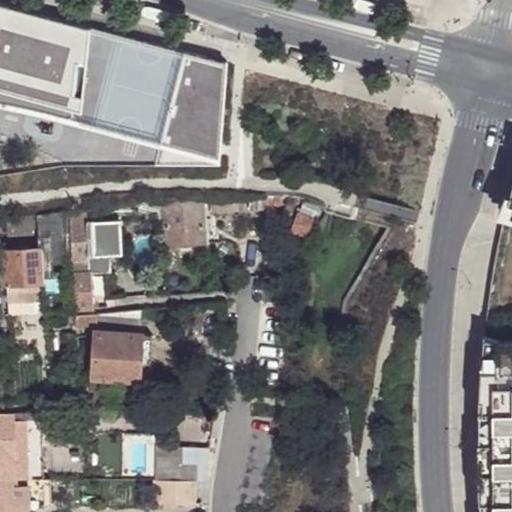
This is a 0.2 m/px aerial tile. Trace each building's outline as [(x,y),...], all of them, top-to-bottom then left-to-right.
[(0,2),(0,104),(83,124),(74,166),(227,169),(234,64),(0,2)] [(240,94),(278,101),(284,70),(245,63),(240,94)] [(248,194),(211,195),(212,214),(249,212),(248,194)] [(273,212),(274,194),(248,194),(249,212),(273,212)] [(155,199),(112,204),(113,218),(156,213),(155,199)] [(202,205),(164,209),(168,250),(206,245),(202,205)] [(63,210),(8,217),(9,237),(40,234),(40,233),(51,232),(52,245),(66,245),(63,216),(63,215),(63,210)] [(87,213),(63,215),(63,216),(66,245),(67,260),(70,259),(71,277),(72,277),(92,276),(112,274),(111,256),(119,255),(117,221),(87,223),(87,213)] [(488,298),(484,340),(496,341),(511,341),(511,220),(505,219),(496,258),(488,298)] [(47,249),(5,252),(8,304),(44,301),(41,263),(49,263),(47,249)] [(92,276),(72,277),(74,310),(95,309),(92,276)] [(44,301),(8,304),(9,314),(45,312),(44,301)] [(140,334),(142,311),(98,315),(97,325),(96,332),(97,332),(93,378),(121,379),(137,381),(139,381),(140,365),(142,336),(142,334),(140,334)] [(85,317),(76,317),(76,327),(97,325),(98,315),(85,317)] [(153,336),(142,336),(140,365),(151,365),(153,336)] [(511,511),(511,341),(496,341),(484,340),(481,362),(478,446),(479,506),(480,511),(511,511)] [(86,380),(77,379),(79,405),(86,405),(88,405),(86,380)] [(106,381),(86,380),(88,405),(108,405),(106,381)] [(86,405),(79,405),(65,405),(65,417),(86,417),(86,405)] [(0,478),(14,478),(13,414),(0,414),(0,478)] [(19,478),(31,478),(29,414),(13,414),(14,478),(19,478)] [(182,480),(182,448),(156,447),(156,480),(160,480),(182,480)] [(204,480),(208,448),(182,448),(182,480),(192,480),(204,480)] [(30,511),(30,484),(19,484),(14,484),(14,478),(0,478),(0,511),(30,511)] [(192,504),(192,480),(182,480),(160,480),(160,503),(192,504)]
